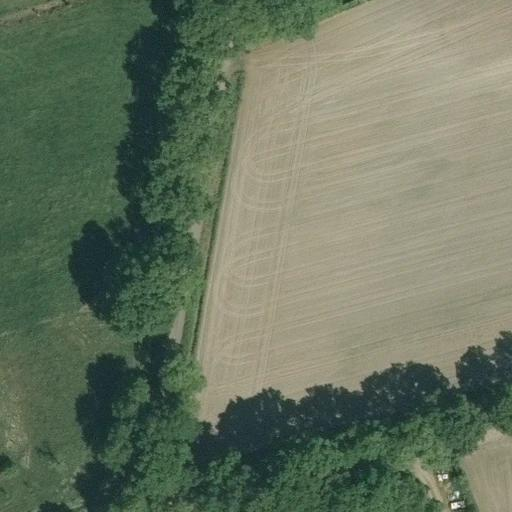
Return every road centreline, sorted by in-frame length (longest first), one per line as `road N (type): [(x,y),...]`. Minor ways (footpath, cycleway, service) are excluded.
road 1 (track): [(236,0),(192,253),(135,495)]
road 2 (track): [(135,495),(241,497),(511,428)]
